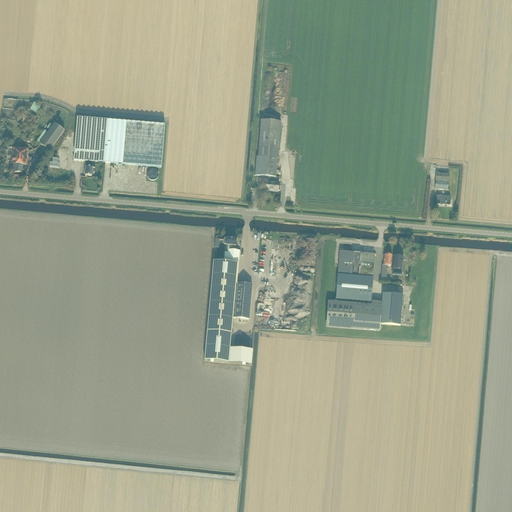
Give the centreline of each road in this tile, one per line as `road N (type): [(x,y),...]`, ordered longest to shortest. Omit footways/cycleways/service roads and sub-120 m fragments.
road 1 (unclassified): [(511,235),(0,191)]
road 2 (track): [(511,223),(460,218),(465,164),(424,161),(438,0)]
road 3 (track): [(266,0),(261,58),(278,61),(275,116),(284,117)]
